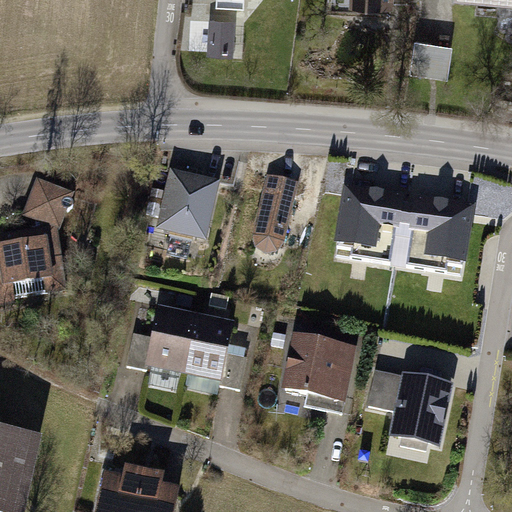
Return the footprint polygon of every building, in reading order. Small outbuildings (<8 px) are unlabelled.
[(336,0),(336,12),(390,14),(392,2),(391,0),(336,0)] [(214,22),(211,53),(232,54),(235,23),(214,22)] [(414,72),(429,74),(433,44),(418,42),(414,72)] [(215,189),(176,180),(165,229),(174,231),(168,256),(189,261),(195,236),(204,238),(215,189)] [(284,184),(271,181),(258,240),(283,246),(293,199),(281,196),(284,184)] [(4,233),(0,233),(0,305),(17,304),(14,286),(65,279),(58,235),(67,212),(72,212),(75,209),(75,204),(72,201),(39,189),(27,217),(37,221),(39,237),(32,245),(23,246),(23,242),(22,239),(19,237),(16,237),(5,239),(4,233)] [(377,196),(348,191),(339,252),(342,252),(341,258),(352,260),(352,262),(366,264),(377,196)] [(402,200),(377,196),(366,264),(392,268),(402,200)] [(444,206),(419,203),(409,271),(434,275),(444,206)] [(473,211),(444,206),(434,275),(448,277),(449,275),(460,276),(461,270),(464,271),(473,211)] [(213,295),(210,308),(228,312),(230,299),(213,295)] [(187,374),(197,323),(160,314),(155,340),(136,336),(130,368),(148,372),(150,366),(187,374)] [(234,330),(197,323),(187,374),(223,382),(222,388),(242,392),(248,360),(229,356),(234,330)] [(343,348),(298,339),(287,391),(331,400),(328,413),(344,416),(352,376),(338,373),(343,348)] [(439,446),(452,389),(378,373),(370,408),(400,414),(395,437),(439,446)] [(8,511),(25,441),(0,435),(0,511),(8,511)] [(125,482),(107,478),(100,510),(110,511),(176,511),(180,495),(163,491),(165,480),(127,472),(125,482)]
